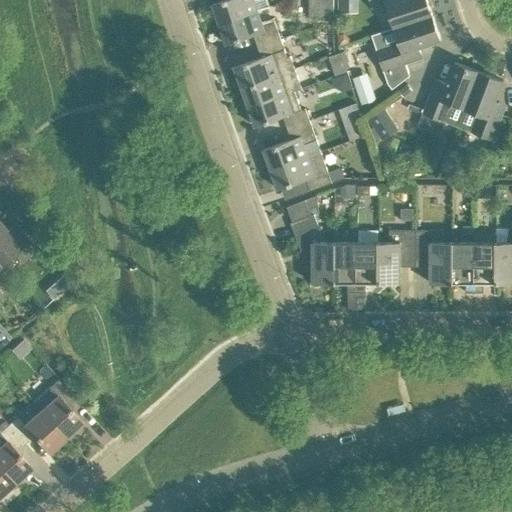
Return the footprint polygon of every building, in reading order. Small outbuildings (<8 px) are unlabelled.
[(213,4),(220,24),(257,11),(270,6),(267,0),(223,0),(213,4)] [(321,17),(321,0),(308,0),(309,17),(321,17)] [(333,0),(321,0),(321,17),(333,17),(333,0)] [(386,4),(394,27),(395,28),(432,15),(427,0),(369,0),(372,8),(386,4)] [(254,34),(258,46),(281,38),(274,18),(261,22),(257,11),(220,24),(226,44),(254,34)] [(395,28),(394,27),(372,35),(388,83),(393,88),(409,76),(406,64),(417,61),(421,53),(419,47),(441,40),(432,15),(395,28)] [(349,44),(349,38),(339,34),(338,46),(349,44)] [(234,67),(242,87),(295,68),(290,57),(287,58),(281,38),(258,46),(262,58),(234,67)] [(422,112),(458,126),(479,71),(455,62),(446,83),(435,79),(422,112)] [(347,71),(345,66),(333,69),(335,75),(347,71)] [(242,87),(248,106),(301,87),(295,68),(242,87)] [(479,71),(458,126),(493,140),(506,106),(495,102),(503,80),(479,71)] [(378,101),(373,86),(358,91),(363,106),(378,101)] [(283,117),(287,128),(309,120),(305,108),(301,110),(294,91),(302,88),(301,87),(248,106),(255,126),(283,117)] [(356,103),(339,109),(343,119),(360,113),(356,103)] [(366,132),(374,143),(381,139),(382,140),(398,129),(385,108),(368,119),(373,128),(366,132)] [(264,149),(271,169),(321,151),(308,155),(304,144),(316,140),(309,120),(287,128),(291,139),(264,149)] [(321,151),(271,169),(278,189),(305,179),(309,190),(332,182),(321,151)] [(344,177),(340,167),(329,172),(333,181),(344,177)] [(341,197),(357,197),(357,194),(357,186),(357,184),(346,185),(340,187),(341,197)] [(475,184),(475,197),(493,197),(493,184),(475,184)] [(357,186),(357,194),(370,194),(370,186),(357,186)] [(474,194),(474,186),(462,186),(461,194),(474,194)] [(313,283),(335,283),(335,241),(313,241),(313,230),(320,228),(314,214),(291,222),(305,260),(313,260),(313,283)] [(0,224),(0,264),(13,253),(21,262),(37,248),(14,222),(5,230),(0,224)] [(508,242),(496,242),(496,283),(511,282),(511,227),(509,227),(508,242)] [(401,260),(416,260),(416,230),(389,229),(389,242),(379,242),(379,283),(401,283),(401,260)] [(431,283),(453,283),(453,242),(442,242),(442,230),(416,230),(416,260),(431,260),(431,283)] [(474,233),(474,242),(474,292),(483,292),(483,283),(496,283),(496,242),(496,233),(474,233)] [(348,292),(357,292),(357,241),(335,241),(335,283),(348,283),(348,292)] [(366,283),(379,283),(379,242),(357,241),(357,292),(366,292),(366,283)] [(453,242),(453,283),(466,283),(466,292),(474,292),(474,242),(453,242)] [(63,290),(70,283),(62,275),(55,281),(63,290)] [(49,387),(33,401),(40,409),(65,437),(81,423),(66,405),(75,397),(58,378),(49,387)] [(16,416),(7,424),(24,443),(33,435),(48,452),(65,437),(40,409),(24,424),(16,416)] [(4,420),(0,423),(0,466),(14,483),(31,468),(15,451),(24,443),(7,424),(4,420)] [(0,495),(14,483),(0,466),(0,495)]
